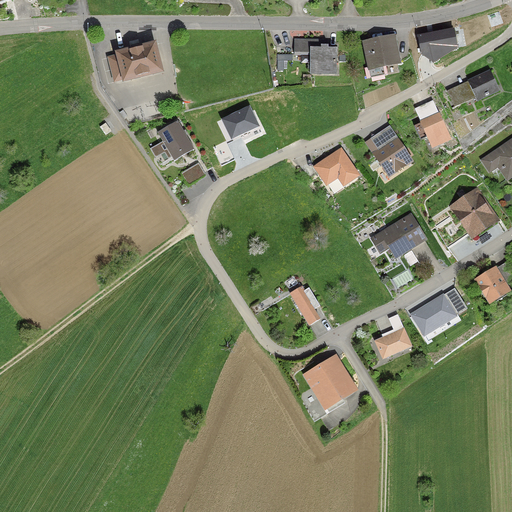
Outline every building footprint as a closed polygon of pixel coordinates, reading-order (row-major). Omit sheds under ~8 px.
[(454,28),(419,35),(423,54),(434,61),(457,46),(454,28)] [(401,63),(396,33),(362,41),(369,70),(401,63)] [(324,44),(324,39),(294,38),(294,55),(310,55),(310,74),(337,74),(337,47),(328,47),(328,44),(324,44)] [(115,51),(116,54),(108,56),(114,82),(122,80),(123,82),(164,71),(156,41),(115,51)] [(478,101),(500,91),(490,70),(468,80),(469,81),(447,91),(454,107),(476,98),(478,101)] [(259,125),(250,106),(223,119),(232,138),(259,125)] [(440,112),(420,121),(432,149),(452,140),(440,112)] [(174,161),(195,149),(178,120),(157,132),(174,161)] [(389,178),(414,161),(390,126),(365,142),(389,178)] [(511,178),(511,138),(481,160),(490,173),(498,168),(508,181),(511,178)] [(344,186),(360,175),(341,147),(313,166),(326,186),(338,178),(344,186)] [(501,221),(478,187),(449,206),(472,240),(501,221)] [(428,240),(411,213),(370,238),(380,255),(389,249),(396,260),(428,240)] [(511,291),(497,266),(474,279),(490,304),(511,291)] [(315,309),(321,306),(309,287),(305,290),(302,286),(290,293),(309,326),(321,319),(315,309)] [(457,315),(444,294),(411,314),(424,335),(457,315)] [(383,359),(413,346),(404,328),(374,341),(383,359)] [(337,353),(303,374),(325,411),(360,390),(337,353)]
